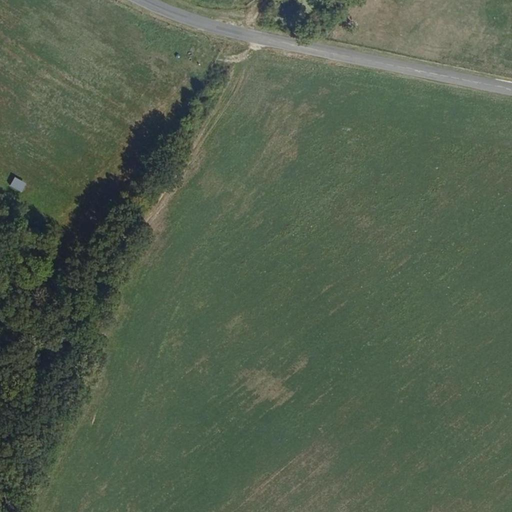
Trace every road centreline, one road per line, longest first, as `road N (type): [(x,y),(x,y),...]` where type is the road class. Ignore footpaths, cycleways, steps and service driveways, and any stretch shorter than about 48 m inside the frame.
road 1 (track): [(0,381),(194,146),(258,37)]
road 2 (unclassified): [(143,0),(247,35),(511,89)]
